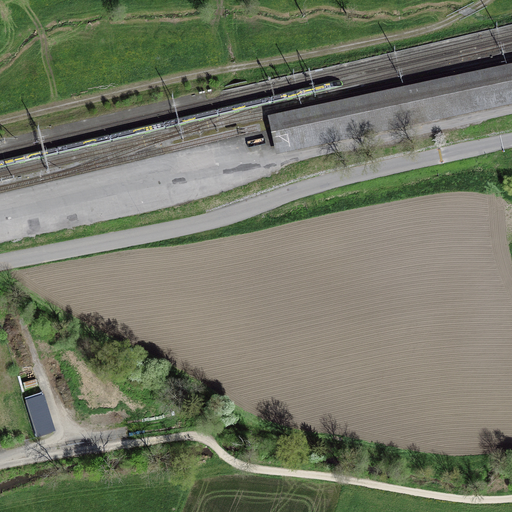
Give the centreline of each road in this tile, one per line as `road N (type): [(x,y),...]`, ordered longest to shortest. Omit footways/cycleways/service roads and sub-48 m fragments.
road 1 (unclassified): [(0,262),(202,223),(342,176),(511,139)]
road 2 (track): [(0,125),(414,35),(488,0)]
road 3 (track): [(511,497),(473,500),(250,469),(227,461),(208,440)]
